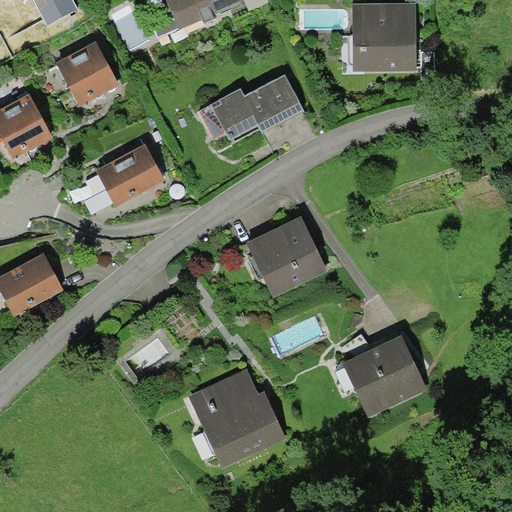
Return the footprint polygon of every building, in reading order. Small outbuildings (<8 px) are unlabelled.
[(79,10),(73,0),(32,0),(46,26),(79,10)] [(161,0),(163,3),(149,9),(163,40),(246,3),(249,10),(266,3),(264,0),(161,0)] [(420,4),(352,5),(353,73),(420,73),(420,51),(420,4)] [(120,85),(99,44),(58,65),(78,106),(120,85)] [(436,80),(435,50),(420,51),(421,80),(436,80)] [(262,132),(302,111),(287,81),(250,100),(240,91),(212,105),(230,142),(260,127),(262,132)] [(49,135),(23,97),(0,112),(0,137),(14,158),(49,135)] [(147,146),(96,170),(113,206),(164,181),(147,146)] [(326,277),(301,222),(244,248),(269,303),(326,277)] [(45,258),(0,281),(0,294),(14,321),(64,294),(45,258)] [(403,337),(343,362),(367,418),(427,393),(403,337)] [(258,399),(245,372),(188,399),(222,471),(288,440),(266,395),(258,399)]
